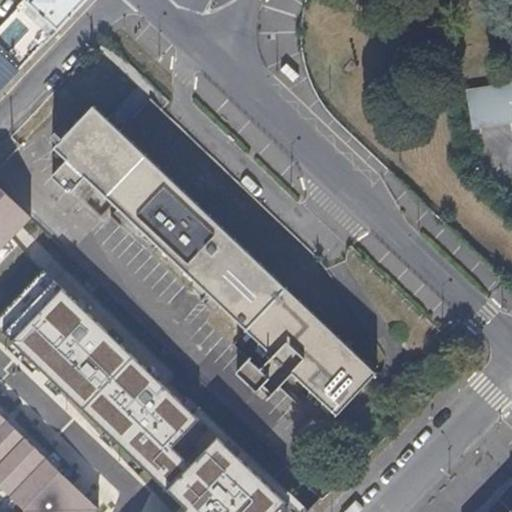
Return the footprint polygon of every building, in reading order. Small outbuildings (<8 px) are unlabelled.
[(58,31),(89,0),(29,0),(28,2),(50,24),(58,31)] [(50,24),(28,2),(22,8),(44,29),(50,24)] [(38,54),(43,47),(34,38),(12,61),(22,70),(38,54)] [(0,93),(19,72),(0,54),(0,93)] [(511,120),(511,82),(468,90),(474,126),(511,120)] [(82,186),(73,177),(77,173),(86,181),(246,334),(262,349),(237,375),(259,396),(272,382),(281,390),(292,379),(337,421),(380,377),(97,106),(54,151),(67,163),(52,179),(71,197),(82,186)] [(86,181),(77,173),(73,177),(82,186),(86,181)] [(0,249),(31,217),(0,187),(0,249)] [(282,511),(289,505),(221,445),(197,470),(174,448),(199,422),(64,293),(17,343),(190,511),(282,511)] [(95,511),(98,509),(0,416),(0,489),(22,511),(20,511),(95,511)]
